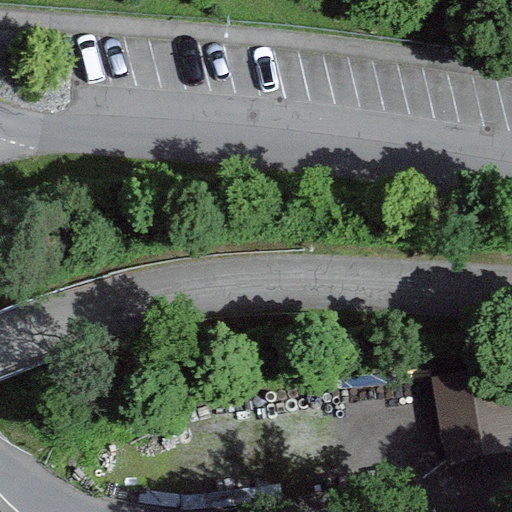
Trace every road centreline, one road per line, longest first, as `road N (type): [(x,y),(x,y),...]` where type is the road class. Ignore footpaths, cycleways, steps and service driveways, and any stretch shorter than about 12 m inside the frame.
road 1 (unclassified): [(511,181),(12,123)]
road 2 (unclassified): [(46,329),(181,290),(272,282),(511,293)]
road 3 (unclassified): [(378,511),(511,490)]
